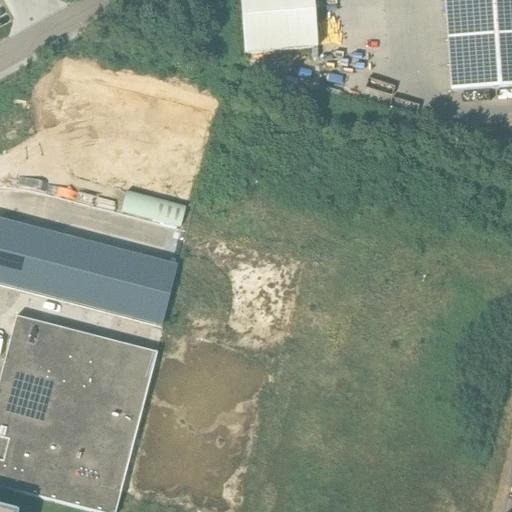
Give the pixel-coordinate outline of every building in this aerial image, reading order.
[(240,0),(244,55),(316,50),(312,0),(240,0)] [(511,0),(446,0),(453,93),(511,88),(511,0)] [(185,209),(126,193),(120,214),(179,230),(185,209)] [(161,328),(177,268),(37,232),(0,222),(0,285),(22,292),(161,328)] [(154,355),(63,331),(15,319),(0,379),(0,490),(85,511),(115,511),(119,497),(178,511),(240,511),(279,361),(162,331),(154,355)]
